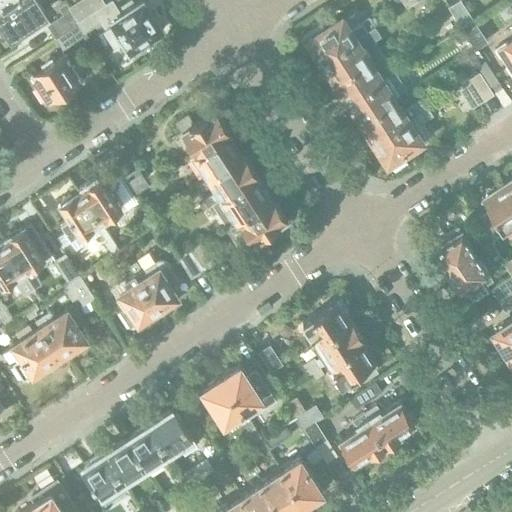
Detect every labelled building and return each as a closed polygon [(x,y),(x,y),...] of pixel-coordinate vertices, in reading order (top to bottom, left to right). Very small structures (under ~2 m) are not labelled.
[(39,16),(43,13),(34,0),(13,0),(0,9),(0,15),(4,22),(4,25),(7,30),(10,31),(11,33),(16,31),(22,40),(44,25),(39,16)] [(0,0),(0,9),(13,0),(0,0)] [(78,22),(98,9),(104,4),(101,0),(81,0),(69,8),(78,21),(77,21),(78,22)] [(161,25),(157,19),(154,18),(143,1),(136,5),(132,0),(130,0),(104,17),(98,9),(78,22),(85,31),(100,22),(114,44),(121,39),(130,52),(162,31),(160,28),(161,25)] [(417,1),(416,0),(400,0),(406,8),(417,1)] [(474,21),(460,0),(458,0),(447,7),(462,29),(474,21)] [(54,38),(55,38),(74,25),(68,15),(47,28),(54,38)] [(319,63),(358,37),(362,35),(373,28),(368,19),(350,32),(341,19),(325,30),(321,26),(303,38),(319,63)] [(488,41),(474,21),(462,29),(475,49),(488,41)] [(63,50),(87,34),(85,31),(78,22),(74,25),(55,38),(63,50)] [(332,83),(372,58),(373,59),(382,53),(374,41),(380,36),(374,27),(373,28),(362,35),(358,37),(319,63),(332,83)] [(511,39),(505,44),(504,43),(494,50),(499,58),(500,57),(506,67),(505,68),(511,77),(511,39)] [(83,81),(65,53),(32,75),(49,102),(66,91),(69,92),(76,87),(77,84),(83,81)] [(345,103),(394,72),(400,68),(394,60),(389,64),(386,60),(382,53),(373,59),(372,58),(332,83),(345,103)] [(498,82),(485,61),(476,67),(490,88),(498,82)] [(394,100),(407,91),(394,72),(345,103),(358,124),(394,100)] [(492,94),(479,74),(469,81),(482,101),(492,94)] [(482,101),(469,81),(459,87),(472,107),(482,101)] [(371,144),(426,109),(420,100),(402,112),(394,100),(358,124),(371,144)] [(403,152),(421,141),(412,129),(431,116),(426,109),(371,144),(386,166),(388,165),(390,167),(404,158),(402,156),(405,154),(403,152)] [(228,134),(231,132),(216,110),(192,125),(187,117),(176,123),(183,133),(182,133),(194,152),(191,154),(193,156),(228,134)] [(206,177),(241,155),(228,134),(193,156),(206,176),(206,177)] [(213,204),(256,177),(258,175),(244,153),(241,155),(206,177),(218,196),(214,199),(211,194),(202,200),(207,208),(213,204)] [(148,185),(137,168),(126,176),(136,192),(148,185)] [(121,208),(128,204),(108,174),(101,178),(99,178),(98,177),(88,184),(88,186),(80,191),(111,238),(115,235),(109,226),(113,223),(110,220),(123,211),(121,208)] [(234,220),(269,198),(256,177),(213,204),(221,217),(229,212),(234,220)] [(511,181),(503,187),(511,201),(511,181)] [(511,201),(503,187),(482,201),(489,212),(476,221),(482,231),(488,239),(511,224),(511,201)] [(111,238),(80,191),(72,196),(71,195),(61,202),(61,203),(60,204),(60,205),(58,207),(67,222),(61,226),(71,241),(70,242),(75,250),(102,233),(106,241),(106,246),(111,254),(118,249),(111,238)] [(272,196),(269,198),(234,220),(236,223),(239,221),(252,241),(287,219),(272,196)] [(30,268),(51,255),(31,223),(22,229),(21,227),(11,234),(11,235),(2,241),(33,289),(41,284),(30,268)] [(162,231),(158,224),(151,229),(155,236),(162,231)] [(473,252),(468,244),(458,228),(436,242),(439,246),(438,247),(439,248),(434,251),(438,258),(437,260),(443,269),(445,268),(446,269),(473,252)] [(491,244),(488,239),(482,231),(474,236),(481,248),(484,246),(485,247),(491,244)] [(33,289),(2,241),(0,242),(0,281),(3,285),(14,279),(24,295),(33,289)] [(213,264),(200,242),(188,248),(203,270),(213,264)] [(134,254),(127,244),(120,249),(127,259),(134,254)] [(496,252),(491,244),(485,247),(490,255),(496,252)] [(203,270),(188,248),(177,256),(191,278),(203,270)] [(127,259),(120,249),(111,255),(118,265),(127,259)] [(479,277),(488,270),(481,260),(475,251),(473,252),(446,269),(459,289),(464,286),(473,300),(487,291),(479,277)] [(79,275),(66,253),(54,260),(68,282),(79,275)] [(511,258),(503,264),(511,277),(511,278),(511,258)] [(178,298),(169,285),(179,279),(170,266),(172,265),(171,263),(169,262),(166,260),(163,259),(160,259),(156,260),(154,261),(142,269),(137,262),(130,267),(135,274),(134,275),(157,311),(178,298)] [(95,297),(80,275),(68,282),(83,305),(95,297)] [(157,311),(134,275),(111,290),(123,309),(121,311),(130,326),(137,322),(138,323),(157,311)] [(499,300),(511,292),(511,278),(511,277),(492,289),(499,300)] [(511,350),(511,292),(499,300),(506,311),(511,306),(511,318),(497,328),(498,330),(494,333),(507,354),(511,350)] [(12,318),(1,300),(0,300),(0,319),(3,324),(12,318)] [(315,342),(351,318),(350,316),(347,318),(335,300),(302,322),(311,335),(310,335),(315,342)] [(35,311),(39,309),(36,303),(28,308),(34,317),(37,314),(35,311)] [(34,317),(28,308),(21,313),(24,318),(27,316),(29,319),(34,317)] [(87,340),(76,323),(79,321),(70,308),(40,328),(45,335),(51,332),(65,354),(75,348),(78,348),(83,344),(84,341),(87,340)] [(325,364),(364,339),(351,318),(315,342),(315,343),(312,345),(325,364)] [(65,354),(51,332),(45,335),(40,328),(33,332),(28,324),(15,333),(20,340),(9,347),(17,360),(12,363),(23,380),(32,374),(32,375),(34,374),(38,374),(43,370),(44,367),(65,354)] [(374,361),(363,342),(365,341),(364,339),(325,364),(330,371),(333,369),(341,382),(343,381),(349,390),(378,371),(372,362),(374,361)] [(281,363),(270,346),(259,353),(270,370),(281,363)] [(320,366),(316,359),(314,357),(303,364),(309,374),(312,372),(320,366)] [(264,398),(241,364),(232,369),(228,370),(223,373),(222,376),(221,376),(244,412),(264,398)] [(324,373),(320,366),(312,372),(315,378),(324,373)] [(271,377),(268,372),(264,367),(263,368),(256,372),(257,372),(263,382),(270,377),(271,377)] [(244,412),(221,376),(220,377),(216,378),(211,381),(209,384),(201,389),(204,393),(204,394),(216,413),(217,413),(223,421),(224,420),(232,432),(241,425),(254,444),(260,440),(242,414),(244,412)] [(360,405),(381,392),(375,381),(353,395),(360,405)] [(360,405),(353,395),(349,397),(356,408),(360,405)] [(397,433),(414,422),(412,420),(415,418),(409,408),(406,410),(400,401),(382,413),(376,404),(364,411),(385,445),(388,443),(393,446),(397,443),(397,438),(399,436),(397,433)] [(303,429),(315,421),(323,416),(315,404),(295,417),(303,429)] [(197,445),(173,408),(150,423),(173,460),(197,445)] [(385,445),(364,411),(352,419),(358,429),(339,440),(345,450),(342,452),(348,461),(351,459),(353,461),(369,451),(371,454),(374,453),(379,455),(383,453),(383,447),(385,445)] [(327,439),(315,421),(303,429),(316,447),(327,439)] [(173,460),(150,423),(127,438),(150,475),(173,460)] [(150,475),(127,438),(104,452),(128,489),(150,475)] [(128,489),(104,452),(81,467),(104,504),(128,489)] [(322,491),(301,457),(281,470),(302,503),(303,502),(307,502),(312,499),(313,496),(322,491)] [(260,471),(253,460),(249,463),(256,474),(260,471)] [(302,503),(281,470),(261,482),(280,511),(288,511),(291,511),(294,510),(299,507),(301,504),(302,503)] [(61,511),(73,505),(57,480),(31,497),(34,502),(19,511),(61,511)] [(280,511),(261,482),(243,494),(253,511),(280,511)] [(221,496),(214,485),(210,488),(217,499),(221,496)] [(191,511),(192,511),(180,492),(168,500),(176,511),(191,511)] [(253,511),(243,494),(223,507),(225,511),(253,511)] [(176,511),(168,500),(157,507),(160,511),(176,511)]
